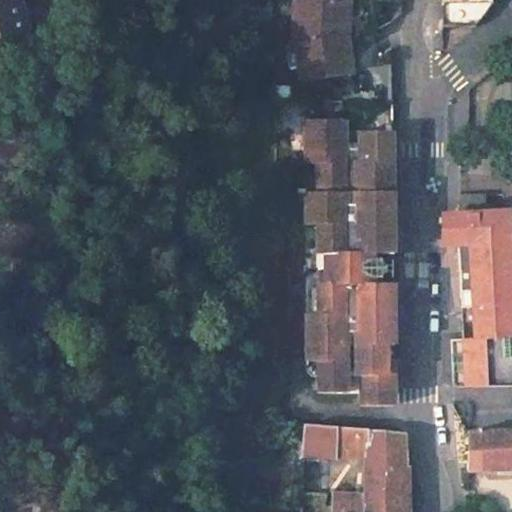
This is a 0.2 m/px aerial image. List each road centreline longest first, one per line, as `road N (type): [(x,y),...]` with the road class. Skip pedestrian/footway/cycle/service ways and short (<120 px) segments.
road 1 (residential): [(436,511),(417,414),(416,90)]
road 2 (residential): [(416,90),(484,41),(511,5)]
